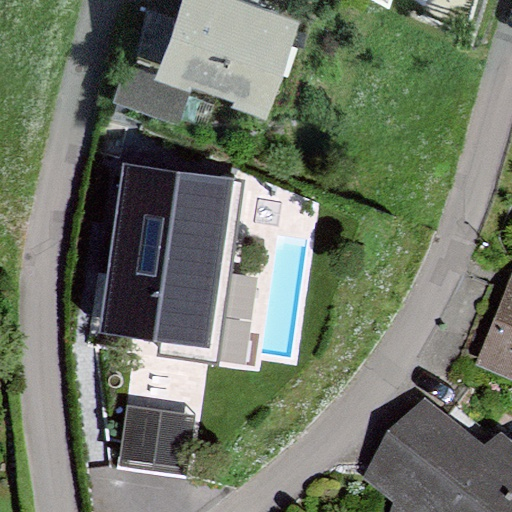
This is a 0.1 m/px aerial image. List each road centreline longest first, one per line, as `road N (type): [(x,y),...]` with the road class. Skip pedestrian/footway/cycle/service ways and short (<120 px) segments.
road 1 (residential): [(239,511),(370,399),(420,316),(473,185),(511,37)]
road 2 (residential): [(58,511),(39,380),(42,297),(98,0)]
